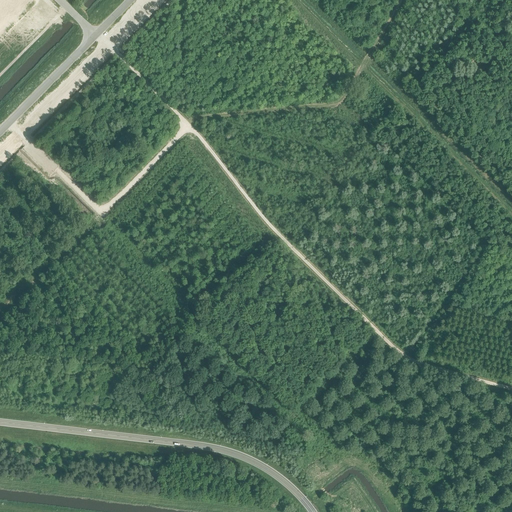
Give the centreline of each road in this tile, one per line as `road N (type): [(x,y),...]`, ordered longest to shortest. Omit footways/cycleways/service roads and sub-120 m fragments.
road 1 (track): [(511,387),(404,356),(257,211),(195,131),(96,32)]
road 2 (secondary): [(0,422),(216,448),(269,470),(312,511)]
road 3 (unclassified): [(0,152),(107,45)]
road 4 (unclassified): [(0,129),(88,34)]
